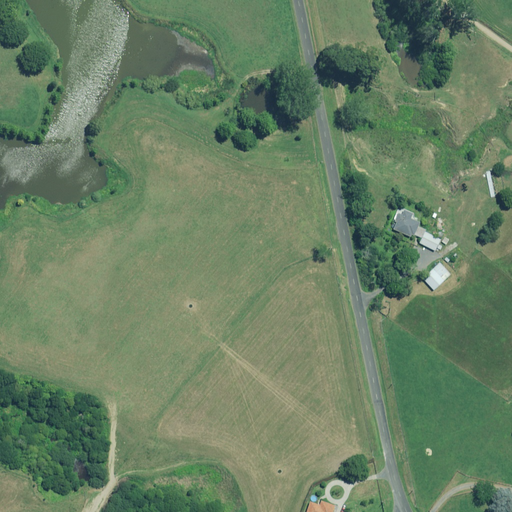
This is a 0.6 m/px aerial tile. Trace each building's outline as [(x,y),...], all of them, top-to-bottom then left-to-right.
[(307,220),(290,209),(283,221),(299,231),(307,220)] [(412,215),(403,210),(401,215),(396,213),(393,220),(396,222),(393,229),(410,237),(411,234),(421,239),(419,243),(435,251),(440,240),(426,233),(426,232),(417,228),(419,223),(410,218),(412,215)] [(299,233),(286,225),(279,235),(293,243),(299,233)] [(450,275),(440,263),(423,279),(433,290),(450,275)] [(332,511),(335,506),(321,501),(319,506),(309,502),(306,511),(332,511)]
